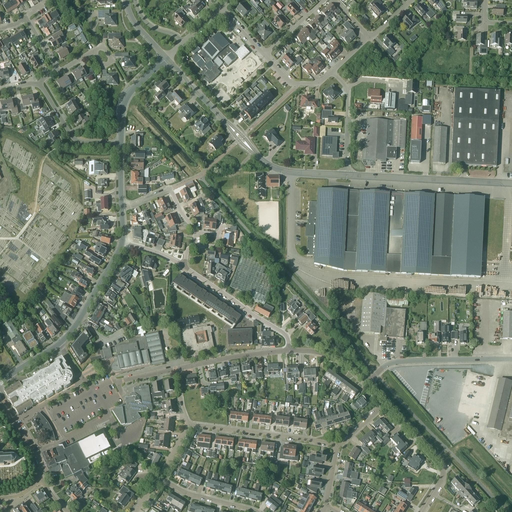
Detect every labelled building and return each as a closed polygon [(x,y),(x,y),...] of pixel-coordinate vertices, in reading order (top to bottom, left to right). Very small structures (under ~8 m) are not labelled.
[(12,11),(17,8),(12,0),(9,0),(11,3),(8,4),(12,11)] [(198,3),(201,0),(200,0),(192,0),(195,2),(192,5),(198,12),(203,8),(198,3)] [(376,19),(384,11),(379,6),(382,4),(378,0),(374,0),(370,4),(373,7),(370,10),(374,13),(372,14),(376,19)] [(435,0),(426,0),(432,6),(434,3),(441,11),(445,7),(440,1),(438,3),(437,1),(435,0)] [(476,9),(476,3),(471,3),(471,0),(463,0),(463,3),(467,3),(467,9),(476,9)] [(291,4),(287,9),(294,16),(298,12),(296,10),(299,7),(293,1),(290,3),(291,4)] [(12,11),(8,4),(6,6),(4,3),(2,5),(7,13),(12,11)] [(337,16),(341,12),(337,7),(335,9),(330,4),(325,8),(331,15),(334,13),(337,16)] [(198,12),(192,5),(189,8),(187,5),(183,9),(183,10),(187,13),(189,11),(194,16),(198,12)] [(248,13),(252,17),(257,13),(252,8),(250,10),(245,5),(243,7),(241,5),(235,10),(238,13),(239,12),(243,17),(248,13)] [(274,5),(271,8),(276,13),(279,17),(282,14),(279,10),(274,5)] [(435,14),(429,8),(426,11),(420,5),(415,9),(422,17),(425,14),(430,19),(435,14)] [(492,15),(503,16),(503,10),(505,10),(505,6),(496,5),(496,9),(493,9),(492,15)] [(331,15),(325,8),(321,12),(326,17),(324,19),(328,24),(332,20),(329,17),(331,15)] [(181,27),(187,22),(182,17),(185,15),(179,9),(176,12),(179,15),(174,19),(181,27)] [(50,14),(56,23),(58,21),(57,19),(59,17),(58,16),(56,12),(55,11),(51,14),(50,14)] [(105,19),(105,25),(111,25),(111,26),(116,26),(116,21),(115,21),(115,15),(108,15),(107,11),(98,11),(98,19),(105,19)] [(459,16),(459,12),(453,12),(453,16),(456,16),(456,23),(466,23),(467,16),(459,16)] [(46,16),(51,25),(56,23),(50,14),(51,14),(51,13),(46,16)] [(47,28),(49,27),(51,25),(46,16),(41,19),(47,28)] [(317,16),(312,20),(318,27),(323,23),(317,16)] [(409,19),(407,17),(401,22),(404,26),(405,25),(409,30),(416,23),(416,24),(419,21),(414,16),(412,19),(410,17),(409,19)] [(280,28),(286,24),(279,17),(274,21),(272,24),(275,28),(277,28),(279,26),(280,28)] [(44,29),(47,28),(41,19),(36,22),(40,29),(43,27),(44,29)] [(262,37),(261,38),(264,41),(266,38),(271,33),(267,28),(269,26),(265,20),(260,24),(263,27),(257,32),(262,37)] [(310,31),(315,36),(319,32),(316,29),(318,27),(312,20),(308,24),(313,29),(310,31)] [(347,45),(356,37),(350,31),(353,28),(347,22),(343,26),(347,31),(340,38),(343,41),(344,41),(347,45)] [(465,41),(466,31),(464,31),(464,27),(455,27),(455,31),(458,31),(458,41),(465,41)] [(316,37),(310,31),(308,33),(304,28),(299,32),(305,39),(308,37),(312,41),(316,37)] [(17,34),(21,40),(24,39),(25,41),(28,40),(22,31),(17,34)] [(210,31),(207,34),(212,40),(215,36),(210,31)] [(59,39),(63,37),(61,32),(51,38),(53,40),(50,42),(53,48),(62,43),(59,39)] [(295,36),(301,43),(303,45),(307,41),(305,39),(299,32),(295,36)] [(89,41),(85,33),(80,36),(84,44),(89,41)] [(200,50),(197,47),(191,52),(194,56),(191,59),(193,61),(192,61),(199,69),(200,69),(202,71),(199,75),(206,82),(208,84),(210,82),(211,83),(218,75),(220,73),(217,70),(222,65),(225,68),(228,66),(228,67),(236,59),(235,59),(238,57),(241,61),(249,53),(243,46),(238,50),(232,45),(231,46),(219,33),(215,36),(212,40),(200,50)] [(19,42),(21,40),(17,34),(13,36),(18,45),(20,44),(19,42)] [(115,34),(108,34),(108,40),(113,40),(114,47),(119,47),(119,48),(124,48),(124,43),(123,43),(123,37),(121,38),(121,34),(115,34)] [(385,51),(390,57),(395,52),(391,48),(396,43),(391,38),(392,38),(389,35),(383,40),(385,42),(383,44),(388,49),(385,51)] [(502,48),(502,40),(497,40),(497,35),(490,35),(490,45),(496,45),(496,48),(502,48)] [(16,47),(18,45),(13,36),(8,39),(11,44),(12,46),(15,44),(16,47)] [(487,55),(487,41),(482,41),(483,36),(476,36),(476,45),(480,45),(479,55),(487,55)] [(9,45),(11,44),(8,39),(7,37),(3,40),(2,40),(8,49),(10,48),(9,45)] [(336,57),(340,53),(337,50),(340,47),(334,40),(327,47),(336,57)] [(66,50),(69,48),(67,44),(61,47),(63,50),(57,53),(60,59),(69,54),(66,50)] [(325,50),(321,53),(325,58),(327,56),(332,60),(336,57),(327,47),(326,47),(325,50)] [(289,49),(284,53),(286,55),(282,60),(286,64),(292,58),(290,56),(293,53),(289,49)] [(35,69),(41,65),(37,59),(40,58),(37,53),(32,55),(34,58),(30,60),(35,69)] [(131,68),(135,68),(135,63),(134,64),(134,57),(128,57),(128,54),(121,54),(121,58),(124,58),(124,67),(131,67),(131,68)] [(286,64),(288,66),(289,68),(294,64),(296,66),(302,61),(298,57),(294,60),(292,58),(286,64)] [(319,72),(324,68),(319,63),(321,61),(317,57),(314,60),(313,60),(311,60),(310,61),(319,72)] [(23,76),(29,73),(25,67),(28,65),(25,60),(20,62),(22,65),(18,68),(23,76)] [(307,73),(310,70),(315,76),(319,72),(310,61),(308,64),(306,66),(305,64),(301,67),(307,73)] [(3,63),(0,63),(0,64),(1,70),(3,79),(9,78),(8,72),(11,71),(10,65),(4,67),(3,63)] [(84,77),(86,79),(94,74),(91,69),(85,73),(82,67),(76,70),(81,79),(84,77)] [(81,79),(76,70),(71,73),(75,79),(72,80),(75,85),(80,83),(79,80),(81,79)] [(106,71),(102,71),(102,78),(106,78),(107,85),(113,85),(117,85),(117,81),(116,74),(106,75),(106,71)] [(66,77),(61,80),(66,88),(69,86),(70,88),(75,85),(72,80),(69,82),(66,77)] [(63,90),(66,88),(61,80),(56,83),(59,88),(57,89),(60,95),(65,92),(63,90)] [(164,82),(161,84),(159,82),(155,85),(157,88),(160,92),(154,97),(159,101),(165,96),(162,93),(169,87),(168,86),(169,85),(165,81),(164,82)] [(398,104),(397,110),(407,111),(408,105),(411,106),(412,93),(415,94),(416,83),(408,82),(407,95),(405,95),(405,100),(405,104),(398,104)] [(332,86),(326,91),(325,90),(322,93),(326,97),(328,95),(333,100),(338,95),(337,94),(338,92),(332,86)] [(496,167),(498,122),(500,91),(455,89),(453,119),(451,165),(496,167)] [(385,99),(381,99),(379,99),(379,91),(368,90),(368,98),(371,98),(371,103),(381,104),(381,103),(385,104),(384,109),(394,110),(395,95),(385,94),(385,99)] [(179,105),(185,99),(177,91),(173,95),(170,92),(165,97),(170,103),(174,99),(179,105)] [(267,91),(263,95),(269,102),(273,98),(271,96),(267,91)] [(263,95),(259,98),(266,105),(269,102),(263,95)] [(40,109),(38,101),(38,100),(34,101),(33,96),(27,97),(29,107),(32,106),(33,111),(40,109)] [(26,107),(29,107),(27,97),(21,99),(23,104),(20,105),(21,111),(26,110),(26,107)] [(65,107),(68,111),(77,106),(75,103),(77,102),(74,97),(69,101),(71,103),(65,107)] [(301,103),(301,107),(305,108),(305,107),(307,107),(306,110),(310,110),(310,107),(311,107),(311,108),(317,108),(317,107),(317,102),(317,101),(312,101),(312,97),(302,97),(301,103)] [(259,98),(255,102),(262,109),(266,105),(259,98)] [(252,99),(249,102),(252,105),(251,105),(258,112),(262,109),(255,102),(252,99)] [(6,102),(8,111),(11,110),(13,115),(18,114),(16,106),(13,107),(12,101),(6,102)] [(5,112),(8,111),(6,102),(0,103),(2,109),(0,109),(0,115),(0,116),(6,115),(5,112)] [(178,110),(181,113),(184,111),(187,114),(183,118),(187,121),(196,112),(190,105),(187,108),(184,105),(178,110)] [(248,109),(254,116),(258,112),(251,105),(248,109)] [(77,106),(68,111),(70,116),(76,112),(78,115),(83,112),(80,107),(78,108),(77,106)] [(247,107),(239,114),(245,120),(248,117),(250,120),(254,116),(248,109),(247,107)] [(332,111),(322,111),(321,119),(328,119),(328,123),(337,123),(338,117),(332,117),(332,111)] [(84,125),(90,121),(87,117),(89,116),(87,113),(83,116),(74,121),(77,126),(82,123),(84,125)] [(41,124),(42,127),(51,121),(48,117),(43,120),(41,117),(36,121),(39,125),(41,124)] [(202,133),(201,133),(204,136),(210,130),(208,127),(209,126),(202,118),(195,125),(197,127),(196,128),(196,129),(196,130),(196,131),(197,132),(198,132),(199,131),(200,130),(202,133)] [(411,141),(421,141),(422,125),(429,125),(429,118),(412,118),(411,141)] [(363,140),(361,160),(367,161),(367,162),(368,162),(370,162),(370,161),(376,161),(386,162),(386,159),(392,160),(396,160),(396,148),(404,149),(406,122),(393,121),(388,121),(367,120),(367,124),(366,140),(363,140)] [(51,121),(42,127),(44,129),(42,131),(44,135),(50,132),(48,129),(54,126),(51,121)] [(445,164),(447,128),(434,128),(432,164),(445,164)] [(276,135),(271,130),(264,137),(269,142),(271,140),(277,147),(282,142),(276,136),(276,135)] [(55,139),(60,136),(57,131),(48,137),(50,139),(47,141),(50,146),(56,142),(55,139)] [(143,136),(143,133),(135,133),(135,136),(135,138),(132,138),(131,148),(139,148),(140,139),(142,139),(142,136),(143,136)] [(223,141),(218,136),(216,138),(215,136),(212,139),(213,140),(209,144),(216,151),(222,147),(219,144),(223,141)] [(323,138),(322,156),(333,156),(334,156),(334,155),(336,155),(336,153),(336,138),(325,138),(323,138)] [(306,150),(305,154),(313,155),(314,139),(306,139),(306,143),(297,143),(296,150),(304,151),(304,150),(306,150)] [(410,142),(410,153),(420,153),(421,143),(410,142)] [(410,153),(409,163),(420,163),(420,153),(410,153)] [(134,170),(139,170),(144,170),(144,159),(139,159),(139,162),(131,162),(131,168),(134,168),(134,170)] [(107,175),(107,164),(100,164),(99,164),(99,163),(89,162),(89,176),(101,176),(101,175),(105,175),(107,175)] [(0,191),(15,185),(10,173),(0,177),(0,191)] [(173,173),(162,175),(163,181),(174,179),(173,173)] [(267,187),(279,187),(279,176),(267,176),(267,179),(265,179),(265,178),(263,178),(263,173),(255,173),(255,178),(258,178),(258,198),(266,198),(266,190),(267,190),(267,187)] [(144,178),(131,178),(131,181),(130,182),(130,183),(131,184),(131,185),(138,185),(138,186),(138,194),(146,194),(147,186),(142,186),(142,182),(149,182),(149,178),(144,178)] [(191,194),(190,190),(195,188),(193,184),(185,187),(186,189),(180,192),(182,197),(191,194)] [(343,271),(480,278),(484,198),(454,197),(454,199),(434,198),(435,196),(404,194),(404,196),(390,195),(390,194),(359,192),(359,194),(347,193),(347,191),(317,190),(317,203),(309,202),(308,226),(306,226),(305,237),(307,237),(306,256),(314,256),(314,264),(343,271)] [(194,199),(191,194),(182,197),(184,203),(194,199)] [(157,202),(159,208),(168,204),(166,198),(157,202)] [(190,206),(192,212),(201,208),(199,202),(190,206)] [(212,207),(206,210),(207,213),(219,207),(214,203),(211,204),(212,207)] [(168,204),(159,208),(162,213),(171,209),(168,204)] [(201,208),(192,212),(194,217),(203,213),(201,208)] [(149,223),(148,220),(150,219),(151,221),(155,220),(152,213),(149,215),(147,211),(142,213),(145,222),(146,224),(147,226),(150,225),(149,223)] [(133,221),(131,221),(132,226),(139,225),(139,222),(145,222),(142,213),(138,215),(138,216),(132,216),(133,221)] [(165,218),(166,220),(168,223),(177,219),(174,214),(165,218)] [(211,220),(209,229),(215,230),(216,222),(220,222),(221,214),(217,214),(217,217),(214,217),(214,220),(211,219),(211,220)] [(204,215),(203,216),(202,221),(205,221),(204,228),(209,229),(211,219),(207,219),(208,216),(204,215)] [(108,226),(108,223),(104,223),(103,217),(92,218),(92,224),(96,224),(96,227),(100,227),(100,230),(101,230),(102,230),(104,230),(109,230),(109,229),(109,228),(109,226),(108,226)] [(166,227),(168,232),(177,231),(176,228),(175,226),(179,225),(177,219),(168,223),(169,226),(166,227)] [(133,239),(139,241),(139,242),(141,243),(142,241),(142,242),(145,242),(148,234),(147,231),(147,230),(142,231),(141,228),(132,228),(132,233),(133,233),(133,234),(133,239)] [(148,234),(147,237),(146,243),(153,245),(154,240),(157,241),(159,235),(155,234),(154,236),(150,235),(150,233),(151,233),(152,229),(147,231),(148,234)] [(233,242),(234,239),(237,240),(238,231),(232,231),(231,236),(224,235),(223,241),(233,242)] [(110,243),(111,241),(110,241),(111,238),(102,236),(102,235),(98,234),(98,237),(101,238),(101,242),(109,244),(109,243),(110,243)] [(89,246),(82,242),(79,247),(86,251),(89,246)] [(97,254),(104,258),(108,250),(104,248),(106,246),(100,243),(99,244),(99,243),(98,243),(97,243),(96,243),(96,244),(96,245),(95,245),(96,246),(96,247),(94,250),(96,251),(94,253),(97,254)] [(98,267),(101,261),(94,257),(92,255),(93,255),(86,251),(83,255),(89,259),(88,261),(98,267)] [(229,254),(221,252),(220,259),(228,261),(229,254)] [(154,264),(155,260),(151,259),(145,257),(142,266),(148,268),(149,268),(154,270),(155,269),(156,269),(156,268),(156,267),(156,266),(155,265),(154,264)] [(241,296),(266,304),(272,285),(268,284),(271,277),(263,274),(266,266),(246,259),(246,258),(242,257),(231,288),(242,292),(241,296)] [(94,274),(94,273),(95,271),(81,263),(79,266),(86,270),(84,273),(92,278),(92,277),(93,277),(94,275),(94,274)] [(215,272),(217,274),(215,277),(220,280),(226,271),(227,269),(217,263),(215,267),(215,272)] [(136,272),(137,269),(134,267),(132,269),(126,266),(121,274),(118,279),(119,279),(126,283),(131,275),(136,278),(138,274),(136,272)] [(146,283),(151,282),(149,272),(142,270),(144,276),(146,283)] [(226,271),(220,280),(225,283),(228,278),(227,278),(228,276),(229,276),(230,273),(226,271)] [(87,286),(87,285),(88,283),(81,279),(83,277),(81,276),(77,274),(74,278),(77,280),(77,281),(79,282),(78,285),(85,289),(85,288),(86,288),(87,287),(87,286)] [(178,275),(173,284),(180,289),(186,280),(186,279),(182,276),(181,277),(178,275)] [(126,283),(119,279),(116,284),(114,283),(111,288),(118,293),(122,288),(122,289),(124,287),(126,289),(128,285),(126,283)] [(186,280),(180,289),(187,293),(193,284),(189,281),(188,282),(186,280)] [(193,284),(187,293),(194,298),(199,289),(197,287),(193,284)] [(74,290),(70,295),(72,296),(73,296),(77,299),(78,297),(80,298),(80,297),(81,297),(82,296),(81,295),(82,294),(81,293),(82,292),(72,285),(72,286),(71,287),(70,288),(74,290)] [(199,289),(194,298),(200,302),(206,294),(207,293),(202,290),(202,291),(199,289)] [(113,301),(117,295),(109,290),(104,297),(109,301),(107,303),(113,307),(116,302),(113,301)] [(72,296),(70,295),(70,296),(65,292),(59,301),(63,303),(65,304),(65,303),(68,304),(74,308),(79,300),(77,299),(73,296),(72,296)] [(206,294),(200,302),(207,307),(213,298),(209,295),(206,294)] [(406,311),(386,309),(386,305),(407,307),(408,298),(387,296),(363,294),(360,333),(380,335),(379,341),(386,341),(387,338),(403,339),(406,339),(407,326),(404,326),(405,314),(406,311)] [(213,298),(207,307),(214,312),(220,303),(217,301),(217,300),(213,298)] [(299,310),(297,308),(300,305),(296,301),(295,303),(293,301),(288,305),(290,307),(287,310),(293,316),(295,314),(298,317),(306,309),(303,305),(299,310)] [(58,315),(64,320),(66,316),(68,317),(70,313),(73,309),(65,304),(63,303),(60,308),(56,305),(54,309),(53,310),(58,315)] [(104,314),(104,315),(107,317),(108,314),(105,312),(106,309),(110,312),(111,309),(109,306),(105,303),(103,307),(100,305),(100,306),(99,306),(98,308),(97,311),(104,314)] [(220,303),(214,312),(221,316),(227,307),(223,304),(223,305),(220,303)] [(257,305),(254,312),(259,314),(259,313),(260,314),(261,315),(262,315),(268,318),(271,312),(273,309),(266,305),(263,308),(257,305)] [(58,319),(57,317),(58,315),(53,310),(54,309),(52,306),(48,309),(53,317),(50,319),(58,328),(59,328),(63,325),(61,323),(62,323),(58,319)] [(227,307),(221,316),(228,321),(234,312),(230,309),(229,309),(227,307)] [(104,315),(104,314),(97,311),(96,312),(95,313),(94,314),(94,315),(93,317),(103,323),(106,324),(108,325),(109,323),(101,318),(104,315)] [(314,331),(317,328),(311,322),(316,318),(309,311),(298,321),(301,325),(306,321),(307,323),(306,325),(307,326),(304,328),(311,336),(315,332),(314,331)] [(234,312),(228,321),(235,326),(241,317),(234,312)] [(511,339),(511,312),(504,312),(503,339),(511,339)] [(133,324),(136,321),(132,314),(128,317),(133,324)] [(98,327),(97,326),(98,323),(102,325),(104,327),(106,324),(103,323),(93,317),(92,319),(91,319),(90,321),(91,321),(90,322),(93,324),(92,327),(97,330),(98,327)] [(198,317),(177,321),(179,327),(182,326),(182,329),(185,342),(186,341),(189,357),(195,355),(195,353),(214,349),(210,333),(211,332),(211,329),(210,327),(204,328),(204,327),(190,330),(190,329),(189,326),(199,324),(199,323),(200,323),(198,317)] [(46,330),(52,337),(52,336),(53,337),(55,335),(55,334),(58,332),(55,328),(54,327),(54,326),(52,325),(48,319),(45,322),(49,328),(46,330)] [(20,357),(28,352),(21,341),(22,341),(19,335),(10,321),(2,326),(14,345),(13,346),(20,357)] [(28,331),(21,336),(24,342),(27,346),(28,345),(31,350),(38,346),(33,339),(35,337),(31,332),(32,332),(26,323),(21,326),(23,329),(25,327),(28,331)] [(44,331),(46,330),(42,323),(40,324),(33,328),(38,336),(36,337),(40,344),(46,340),(42,333),(45,332),(44,331)] [(426,330),(426,323),(420,323),(420,333),(417,333),(417,344),(423,344),(424,333),(423,333),(423,330),(426,330)] [(158,336),(158,334),(144,337),(143,335),(146,334),(144,327),(137,328),(138,336),(141,335),(141,337),(128,340),(129,344),(103,350),(103,351),(100,351),(100,353),(101,354),(101,356),(102,360),(103,362),(114,359),(115,363),(114,363),(114,364),(113,364),(113,365),(112,365),(112,366),(112,367),(112,368),(112,369),(113,370),(114,371),(115,371),(116,372),(117,371),(120,371),(120,370),(147,364),(147,365),(152,364),(152,366),(164,363),(164,361),(164,359),(163,360),(162,352),(162,350),(161,351),(160,346),(161,346),(161,345),(160,345),(158,338),(159,337),(159,336),(158,336)] [(70,348),(80,365),(88,357),(87,356),(86,354),(84,355),(81,350),(81,348),(88,340),(90,341),(92,338),(86,329),(70,348)] [(243,332),(244,346),(252,345),(252,331),(243,332)] [(228,347),(236,346),(236,332),(227,333),(228,347)] [(243,332),(236,332),(236,346),(244,346),(243,332)] [(270,342),(271,333),(271,332),(262,332),(262,337),(261,337),(261,340),(262,340),(262,347),(268,347),(269,341),(270,342)] [(275,344),(278,344),(279,339),(275,339),(275,337),(273,337),(273,333),(271,333),(270,342),(269,341),(268,347),(275,347),(275,344)] [(439,344),(439,334),(433,334),(433,336),(432,336),(432,335),(429,335),(429,342),(434,342),(434,344),(439,344)] [(70,386),(72,385),(72,384),(72,383),(71,383),(71,382),(72,381),(72,380),(72,379),(72,378),(73,378),(73,377),(74,377),(74,376),(62,358),(55,361),(56,363),(51,367),(48,362),(43,366),(36,368),(31,373),(25,375),(25,376),(28,381),(20,385),(19,384),(4,393),(18,416),(33,407),(32,406),(38,403),(38,404),(44,400),(47,399),(53,395),(55,394),(56,395),(62,391),(62,390),(64,389),(65,390),(71,386),(70,386)] [(256,375),(255,368),(251,368),(250,363),(241,364),(242,375),(244,376),(246,375),(247,374),(247,372),(251,371),(252,375),(256,375)] [(269,372),(278,372),(278,364),(267,364),(267,368),(263,368),(264,375),(269,375),(269,372)] [(231,375),(240,373),(239,371),(239,370),(238,365),(229,367),(230,372),(231,375)] [(224,379),(228,378),(226,368),(217,370),(219,378),(223,377),(224,379)] [(217,379),(216,376),(217,376),(215,370),(208,372),(206,372),(207,378),(209,378),(210,380),(217,379)] [(330,370),(329,371),(323,379),(325,381),(322,386),(324,387),(334,374),(332,373),(333,372),(330,370)] [(195,378),(197,378),(196,374),(184,376),(185,382),(182,382),(182,388),(186,388),(185,386),(196,384),(195,378)] [(334,374),(324,387),(326,389),(331,382),(334,384),(339,377),(336,375),(334,374)] [(334,384),(337,386),(331,393),(333,394),(339,387),(343,381),(342,380),(342,379),(339,377),(334,384)] [(511,381),(500,379),(488,429),(500,432),(499,437),(511,440),(511,381)] [(166,392),(173,391),(171,381),(164,382),(166,392)] [(343,381),(339,387),(333,394),(335,396),(341,389),(344,391),(349,384),(346,382),(345,383),(343,381)] [(164,391),(161,391),(160,383),(153,384),(153,389),(151,389),(152,400),(154,400),(154,398),(161,397),(162,400),(165,399),(164,391)] [(131,424),(141,418),(137,413),(152,411),(148,386),(146,386),(146,384),(141,385),(141,387),(133,388),(134,394),(131,395),(131,397),(125,398),(126,406),(122,407),(116,410),(116,409),(112,411),(121,426),(121,425),(131,424)] [(212,392),(224,391),(223,384),(210,385),(208,389),(203,389),(202,389),(201,389),(200,389),(200,397),(201,397),(202,398),(203,397),(204,397),(205,397),(205,396),(212,395),(212,392)] [(344,391),(346,393),(341,400),(343,402),(346,397),(353,388),(351,387),(352,386),(349,384),(344,391)] [(353,388),(346,397),(343,402),(345,403),(350,396),(353,398),(358,391),(355,389),(355,390),(353,388)] [(362,410),(368,404),(365,401),(366,400),(362,397),(356,403),(357,404),(355,406),(353,403),(350,406),(356,412),(358,409),(359,410),(361,408),(362,410)] [(350,421),(350,420),(348,413),(344,414),(342,405),(339,406),(344,422),(346,421),(347,422),(350,421)] [(339,425),(336,417),(335,414),(332,415),(330,409),(328,410),(333,425),(335,425),(335,426),(339,425)] [(328,428),(325,420),(324,417),(321,418),(319,412),(317,413),(322,429),(324,428),(324,429),(328,428)] [(35,420),(41,430),(48,426),(47,425),(47,423),(46,422),(45,421),(44,420),(43,419),(42,418),(41,417),(40,415),(38,415),(35,419),(35,420)] [(383,419),(380,422),(378,419),(372,425),(375,429),(379,425),(383,429),(387,424),(383,419)] [(35,420),(33,420),(31,422),(36,432),(41,430),(35,420)] [(392,429),(387,424),(383,429),(387,434),(392,429)] [(42,434),(43,434),(44,434),(45,435),(46,435),(46,436),(47,437),(47,438),(47,439),(46,440),(45,441),(46,443),(54,441),(53,440),(53,438),(53,437),(52,436),(52,434),(51,433),(51,431),(50,430),(50,429),(49,427),(48,426),(41,430),(42,434)] [(56,450),(59,459),(63,469),(61,470),(63,474),(65,478),(73,475),(75,478),(77,477),(83,474),(90,470),(88,467),(89,466),(110,455),(105,457),(104,456),(103,453),(112,448),(107,439),(110,438),(109,438),(109,437),(105,429),(103,430),(66,448),(64,444),(63,444),(58,446),(60,448),(56,450)] [(365,436),(370,442),(372,444),(375,441),(373,439),(375,437),(370,431),(365,436)] [(396,446),(394,448),(395,450),(396,449),(396,448),(397,447),(399,445),(400,445),(403,442),(399,438),(399,437),(396,434),(390,439),(396,446)] [(384,441),(379,435),(376,438),(381,443),(384,441)] [(359,441),(363,446),(361,448),(368,455),(371,453),(365,446),(370,442),(365,436),(359,441)] [(383,447),(389,441),(387,438),(384,441),(380,444),(383,447)] [(395,450),(394,448),(391,450),(395,455),(398,452),(400,454),(408,447),(405,443),(404,443),(403,442),(400,445),(399,445),(397,447),(396,448),(396,449),(395,450)] [(289,461),(290,447),(284,446),(283,453),(280,453),(279,459),(289,461)] [(290,447),(289,461),(297,462),(298,455),(295,455),(296,447),(290,447)] [(355,460),(360,451),(354,448),(348,457),(355,460)] [(48,451),(43,453),(46,461),(47,463),(59,459),(56,450),(55,451),(54,449),(48,451)] [(422,462),(422,460),(421,460),(414,455),(412,459),(409,457),(411,454),(407,451),(402,459),(406,461),(409,463),(407,467),(416,472),(418,469),(420,465),(422,462)] [(315,457),(310,456),(309,462),(322,464),(322,461),(326,462),(327,455),(326,454),(319,452),(319,453),(316,453),(315,457)] [(8,464),(11,464),(12,464),(14,463),(15,462),(16,461),(16,460),(16,458),(16,457),(14,456),(11,455),(7,455),(7,454),(0,454),(0,465),(8,465),(8,464)] [(155,466),(160,457),(154,454),(153,457),(149,455),(147,458),(151,460),(149,463),(155,466)] [(59,459),(47,463),(49,468),(51,474),(61,470),(63,469),(59,459)] [(130,459),(128,462),(129,463),(131,465),(135,468),(137,465),(130,459)] [(129,463),(126,467),(126,466),(122,472),(119,476),(128,483),(135,473),(133,471),(135,468),(131,465),(129,463)] [(346,463),(344,470),(351,472),(353,464),(346,463)] [(323,475),(324,468),(313,466),(313,471),(309,470),(308,476),(319,478),(320,475),(323,475)] [(184,470),(183,471),(180,470),(177,477),(180,478),(180,479),(182,480),(185,472),(186,470),(185,469),(184,470)] [(186,470),(185,472),(182,480),(184,481),(185,480),(188,482),(191,475),(188,473),(188,472),(188,471),(186,470)] [(351,472),(344,470),(343,478),(350,479),(351,472)] [(70,489),(65,492),(70,497),(80,488),(84,484),(87,482),(88,481),(84,477),(83,474),(77,477),(78,481),(77,482),(76,483),(75,484),(74,485),(70,489)] [(194,475),(194,476),(191,475),(188,482),(191,483),(190,484),(193,485),(196,477),(197,475),(195,474),(194,475)] [(199,476),(197,475),(196,477),(193,485),(195,486),(195,485),(199,486),(202,480),(198,478),(199,477),(199,476)] [(457,477),(451,483),(462,495),(472,506),(479,500),(470,491),(471,490),(473,488),(471,486),(469,488),(465,484),(464,482),(463,483),(457,477)] [(208,481),(208,482),(206,488),(210,489),(210,490),(212,491),(214,483),(215,480),(213,480),(212,481),(212,482),(209,481),(208,481)] [(216,481),(215,480),(214,483),(212,491),(214,491),(215,490),(218,491),(220,484),(220,483),(217,482),(216,481)] [(320,489),(322,482),(311,480),(310,486),(307,486),(307,489),(316,494),(317,488),(320,489)] [(80,488),(70,497),(74,502),(78,499),(80,501),(83,498),(81,496),(82,495),(81,493),(83,491),(87,487),(89,485),(87,482),(84,484),(80,488)] [(224,484),(223,485),(220,484),(218,491),(221,492),(221,493),(224,494),(226,483),(225,483),(224,484)] [(232,487),(228,486),(228,485),(228,484),(226,483),(224,494),(226,494),(226,493),(230,494),(230,492),(233,492),(234,488),(232,487)] [(342,483),(340,490),(348,491),(351,492),(351,490),(351,489),(348,489),(349,484),(342,483)] [(124,507),(130,499),(126,495),(129,491),(123,486),(118,493),(122,495),(117,502),(124,507)] [(238,489),(236,496),(240,497),(240,498),(242,499),(244,490),(245,488),(243,488),(242,488),(242,490),(238,489)] [(408,491),(407,493),(413,497),(416,492),(411,488),(409,491),(408,491)] [(48,499),(42,491),(43,491),(42,490),(42,491),(33,496),(33,497),(38,505),(39,505),(48,499)] [(348,491),(340,490),(339,497),(346,499),(348,491)] [(254,491),(253,493),(250,492),(248,499),(251,500),(251,501),(254,502),(256,493),(256,491),(255,491),(254,491)] [(258,491),(256,491),(256,493),(254,502),(256,502),(256,501),(260,502),(262,495),(258,494),(259,493),(258,491)] [(413,497),(407,493),(406,495),(400,491),(396,496),(405,502),(406,500),(409,502),(413,497)] [(302,497),(304,498),(307,500),(314,504),(316,499),(307,494),(305,496),(303,495),(302,497)] [(171,504),(175,498),(170,495),(166,501),(164,504),(166,505),(168,502),(171,504)] [(272,495),(271,497),(265,504),(269,508),(276,500),(277,499),(272,495)] [(174,510),(175,510),(175,509),(176,507),(180,501),(175,498),(171,504),(170,506),(173,508),(172,509),(174,510)] [(277,499),(276,500),(269,508),(273,511),(274,511),(280,504),(281,503),(277,499)] [(299,502),(301,503),(311,508),(314,504),(307,500),(305,503),(302,501),(301,500),(299,502)] [(181,510),(185,504),(180,501),(176,507),(175,509),(175,510),(178,511),(177,511),(180,511),(181,510)] [(359,511),(365,503),(363,502),(362,503),(359,501),(353,510),(357,511),(359,511)] [(299,504),(300,505),(303,506),(302,509),(307,511),(309,511),(311,508),(301,503),(299,502),(299,504)] [(36,511),(32,505),(28,508),(27,508),(23,503),(13,511),(36,511)] [(365,503),(359,511),(365,511),(368,509),(365,507),(367,504),(365,503)] [(401,503),(399,506),(396,504),(395,506),(397,508),(403,511),(405,510),(408,507),(401,503)]
